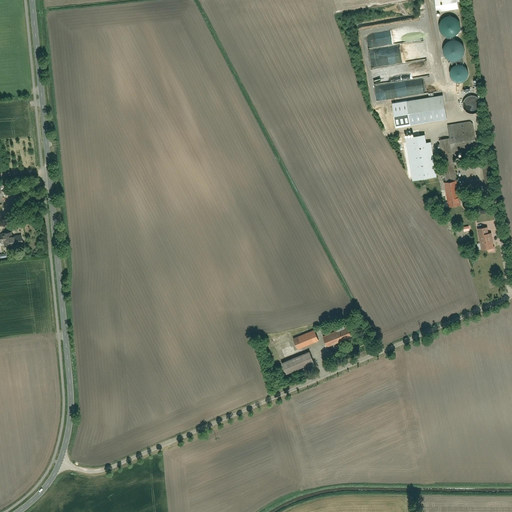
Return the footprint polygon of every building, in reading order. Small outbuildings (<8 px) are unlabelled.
[(441,49),(441,52),(442,56),(448,61),(455,62),(460,59),(463,55),(464,49),(462,45),(458,41),(452,39),(447,41),(443,44),(441,49)] [(451,67),(448,73),(450,79),(454,83),(459,84),(465,81),(468,77),(468,72),(465,67),(460,65),(455,65),(451,67)] [(405,102),(409,126),(446,120),(442,96),(405,102)] [(467,97),(463,101),(462,105),(463,110),(466,113),(471,114),(477,112),(480,109),(481,105),(479,101),(477,98),(472,96),(467,97)] [(449,139),(439,140),(445,182),(444,182),(447,206),(461,204),(457,180),(456,180),(452,154),(477,150),(472,121),(447,125),(449,139)] [(430,141),(406,144),(412,181),(436,177),(430,141)] [(482,164),(485,187),(492,186),(489,163),(482,164)] [(476,244),(477,251),(494,248),(491,233),(488,233),(487,227),(477,228),(479,244),(476,244)] [(0,233),(0,243),(7,243),(8,246),(21,245),(20,234),(13,235),(12,232),(0,233)] [(335,329),(337,332),(322,337),(326,347),(351,337),(347,328),(344,329),(343,326),(335,329)] [(292,338),(296,349),(317,340),(313,329),(292,338)] [(280,363),(285,375),(312,364),(308,352),(280,363)]
